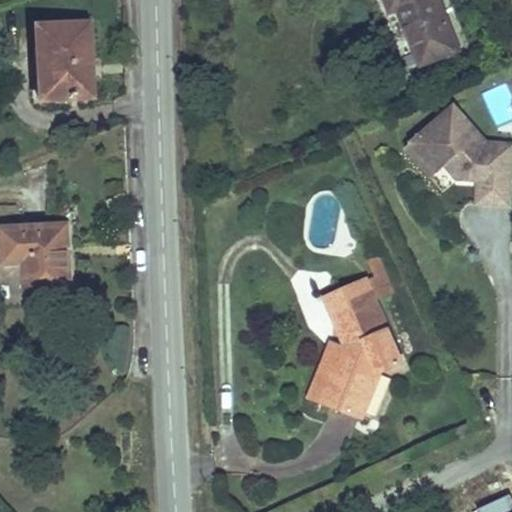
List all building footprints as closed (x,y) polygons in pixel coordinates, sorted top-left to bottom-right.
[(458,51),(437,0),(386,0),(391,13),(400,10),(422,66),(458,51)] [(91,97),(88,24),(42,27),(45,76),(36,76),(38,100),(91,97)] [(45,76),(42,27),(34,27),(36,76),(45,76)] [(477,145),(443,109),(407,143),(425,163),(428,160),(436,169),(448,182),(468,183),(486,184),(487,169),(503,170),(504,147),(477,145)] [(425,163),(407,143),(401,148),(428,177),(436,169),(428,160),(425,163)] [(500,209),(503,170),(487,169),(486,184),(468,183),(466,207),(500,209)] [(72,294),(68,227),(4,231),(5,264),(26,263),(28,297),(72,294)] [(394,293),(378,257),(369,260),(376,277),(366,281),(375,302),(394,293)] [(402,365),(375,302),(366,281),(327,297),(350,348),(342,370),(335,367),(322,403),(333,407),(360,418),(362,419),(381,374),(402,365)] [(342,370),(350,348),(347,348),(332,346),(331,347),(311,399),(322,403),(335,367),(342,370)]
